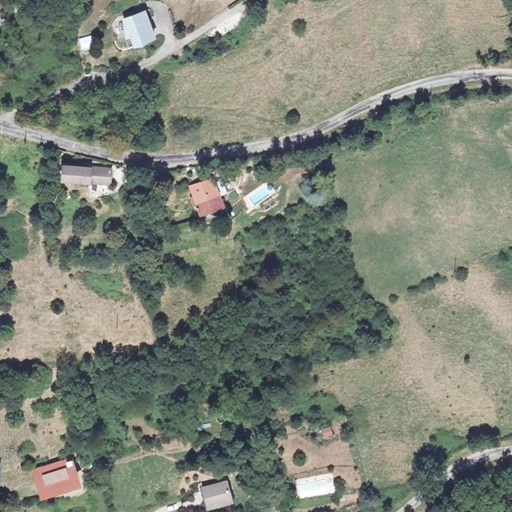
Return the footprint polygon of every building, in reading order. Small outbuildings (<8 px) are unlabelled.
[(142,5),(135,8),(139,11),(141,15),(145,14),(142,5)] [(135,8),(121,14),(125,32),(122,33),(126,42),(139,37),(143,28),(149,25),(145,14),(141,15),(139,11),(135,8)] [(152,32),(149,25),(143,28),(139,37),(152,32)] [(89,36),(79,38),(82,48),(92,45),(89,36)] [(223,168),(213,170),(215,178),(225,175),(223,168)] [(115,175),(66,170),(64,187),(113,192),(115,175)] [(213,179),(187,186),(196,218),(223,209),(213,179)] [(331,426),(322,429),(324,437),(334,435),(331,426)] [(70,463),(34,477),(45,500),(79,486),(70,463)] [(225,487),(202,493),(207,509),(230,502),(225,487)]
